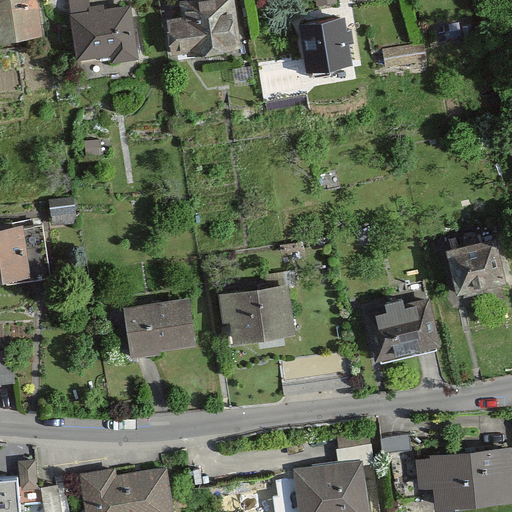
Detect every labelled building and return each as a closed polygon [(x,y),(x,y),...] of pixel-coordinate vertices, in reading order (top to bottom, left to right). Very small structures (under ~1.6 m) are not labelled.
[(0,0),(0,32),(41,29),(38,0),(0,0)] [(70,0),(77,55),(111,51),(112,59),(138,55),(130,0),(128,0),(91,5),(89,0),(70,0)] [(167,55),(240,49),(235,0),(183,0),(186,18),(164,20),(167,55)] [(297,22),(303,69),(350,64),(345,17),(297,22)] [(0,222),(0,271),(28,267),(21,220),(0,222)] [(443,249),(452,292),(502,281),(493,238),(443,249)] [(221,296),(229,343),(289,333),(281,286),(221,296)] [(124,306),(133,351),(195,339),(187,295),(124,306)] [(364,314),(375,361),(435,347),(425,300),(402,305),(400,296),(379,301),(382,310),(364,314)] [(15,348),(0,348),(0,377),(16,377),(15,348)] [(430,486),(433,508),(511,498),(511,496),(506,445),(414,456),(418,487),(430,486)] [(0,476),(0,511),(24,511),(23,490),(39,489),(38,458),(18,459),(19,476),(0,476)] [(292,468),(298,511),(368,511),(361,459),(292,468)] [(82,472),(87,511),(171,511),(165,467),(116,474),(115,467),(82,472)]
